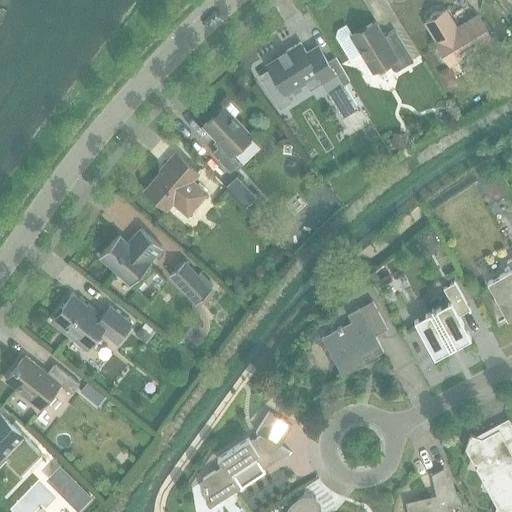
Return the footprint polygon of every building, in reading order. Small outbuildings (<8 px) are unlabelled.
[(479,46),(492,38),(477,14),(456,27),(445,9),(440,12),(436,11),(433,12),(430,15),(429,19),(424,21),(436,40),(434,41),(449,65),(462,57),(479,47),(479,46)] [(350,60),(361,54),(372,72),(388,62),(392,69),(396,70),(413,60),(399,36),(388,43),(375,20),(352,35),(346,25),(337,31),(336,37),(350,60)] [(262,72),(260,79),(269,93),(279,108),(290,101),(284,93),(304,81),(309,89),(321,82),(326,91),(342,82),(343,83),(348,80),(334,57),(327,61),(318,46),(306,52),(300,42),(286,50),(287,52),(267,65),(269,68),(262,72)] [(449,67),(439,72),(447,84),(456,78),(449,67)] [(343,119),(359,109),(343,83),(342,82),(326,91),(343,119)] [(223,105),(202,125),(220,144),(211,152),(230,171),(239,162),(232,155),(252,136),(234,117),(239,112),(229,101),(224,106),(223,105)] [(392,133),(391,146),(405,147),(406,134),(392,133)] [(165,166),(145,190),(166,209),(173,201),(187,214),(206,193),(191,180),(198,172),(176,153),(164,165),(165,166)] [(235,176),(226,185),(246,206),(255,197),(235,176)] [(118,234),(99,255),(131,283),(149,262),(148,261),(162,246),(141,227),(127,242),(118,234)] [(500,305),(507,318),(511,315),(511,257),(507,261),(511,269),(487,281),(493,292),(496,306),(500,305)] [(211,289),(183,260),(169,273),(196,302),(211,289)] [(376,269),(369,272),(372,280),(380,277),(376,269)] [(434,358),(471,338),(459,315),(470,309),(455,281),(443,288),(450,301),(414,321),(434,358)] [(72,294),(51,320),(86,349),(101,330),(116,342),(131,323),(110,306),(101,317),(72,294)] [(321,337),(342,375),(364,363),(361,358),(369,354),(370,357),(383,350),(375,335),(387,328),(372,300),(347,313),(351,321),(321,337)] [(145,322),(136,333),(144,340),(153,329),(145,322)] [(25,355),(5,379),(40,407),(60,383),(72,393),(79,383),(54,363),(47,372),(25,355)] [(87,382),(80,391),(89,398),(96,389),(87,382)] [(0,413),(0,461),(3,458),(20,474),(41,453),(28,441),(0,413)] [(511,447),(509,449),(499,429),(481,438),(469,434),(465,448),(497,508),(509,502),(511,507),(511,447)] [(238,481),(241,486),(265,471),(261,464),(272,457),(275,459),(275,460),(279,457),(278,456),(283,449),(291,454),(292,452),(261,433),(261,434),(250,440),(248,437),(217,458),(222,465),(203,477),(202,477),(206,502),(238,481)] [(60,464),(48,476),(63,491),(61,492),(73,503),(78,497),(84,503),(92,495),(60,464)] [(432,473),(431,470),(430,470),(436,496),(408,503),(409,511),(454,511),(452,507),(462,502),(443,467),(432,473)] [(311,493),(330,489),(326,474),(307,478),(311,493)] [(316,511),(318,510),(310,498),(289,511),(316,511)]
